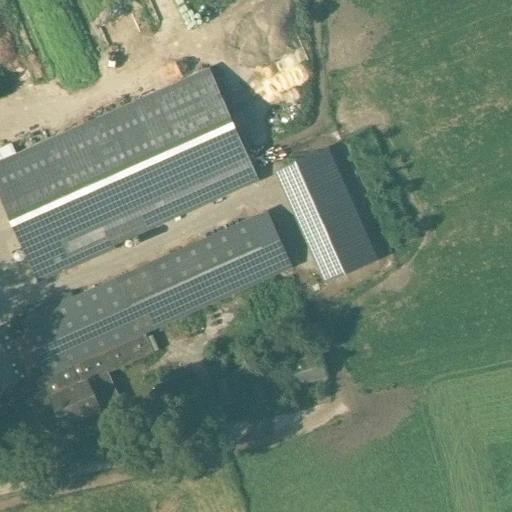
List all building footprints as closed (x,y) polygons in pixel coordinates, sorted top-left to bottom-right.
[(258,184),(213,77),(0,167),(0,189),(39,281),(115,249),(114,246),(258,184)] [(274,172),(325,286),(379,261),(328,148),(274,172)] [(121,277),(146,335),(293,272),(267,214),(121,277)] [(155,354),(146,335),(121,277),(21,322),(44,375),(35,379),(32,388),(37,402),(46,405),(52,402),(51,399),(87,382),(88,384),(155,354)] [(296,388),(328,379),(320,354),(289,363),(296,388)] [(215,382),(223,407),(240,402),(232,377),(215,382)] [(51,399),(52,402),(64,427),(100,410),(88,384),(87,382),(51,399)]
